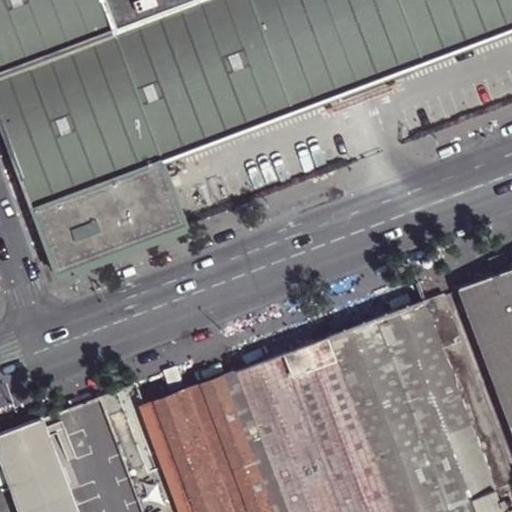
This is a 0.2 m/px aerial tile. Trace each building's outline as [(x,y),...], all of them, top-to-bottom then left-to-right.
[(511,0),(199,0),(111,33),(98,0),(0,0),(0,123),(32,208),(28,209),(53,274),(183,226),(160,162),(511,30),(511,0)] [(98,0),(111,33),(199,0),(98,0)] [(498,274),(511,268),(511,250),(492,258),(498,274)] [(511,324),(511,268),(498,274),(470,285),(488,334),(511,324)] [(511,324),(488,334),(470,285),(458,289),(511,428),(511,324)] [(511,511),(511,476),(442,295),(423,302),(503,511),(511,511)] [(503,511),(423,302),(328,338),(392,511),(449,511),(448,509),(473,499),(477,511),(503,511)] [(288,511),(392,511),(328,338),(236,373),(288,511)] [(288,511),(236,373),(142,408),(180,511),(288,511)] [(77,511),(42,418),(0,433),(0,455),(20,511),(77,511)] [(477,511),(473,499),(448,509),(449,511),(477,511)]
